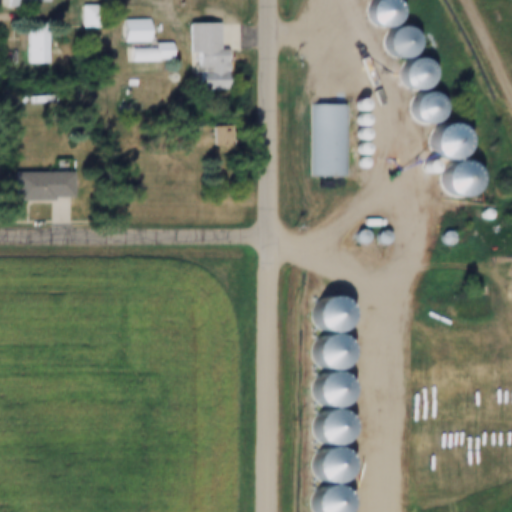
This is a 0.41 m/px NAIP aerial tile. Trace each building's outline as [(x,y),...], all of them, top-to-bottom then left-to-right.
[(0,0),(21,0),(21,8),(0,8),(0,0)] [(375,30),(384,27),(390,19),(390,9),(384,1),(381,0),(369,0),(366,1),(360,9),(360,19),(366,27),(375,30)] [(72,7),(89,7),(89,28),(72,28),(72,7)] [(113,20),(139,20),(139,42),(113,42),(113,20)] [(24,22),(24,62),(46,62),(45,21),(24,22)] [(15,25),(29,25),(29,40),(37,40),(37,67),(15,67),(15,25)] [(177,26),(207,26),(207,51),(215,51),(215,89),(186,89),(186,56),(177,56),(177,26)] [(392,60),(401,57),(407,49),(407,40),(401,32),(392,29),(383,32),(377,40),(377,49),(383,57),(392,60)] [(145,44),(161,44),(161,58),(147,58),(147,62),(119,62),(119,48),(145,48),(145,44)] [(406,92),(416,89),(421,81),(421,72),(416,64),(406,61),(397,64),(391,72),(391,81),(397,89),(406,92)] [(417,126),(426,123),(432,115),(432,105),(426,97),(417,94),(407,97),(402,105),(402,115),(407,123),(417,126)] [(347,113),(351,112),(353,109),(353,105),(351,102),(347,101),(344,102),(341,105),(341,109),(344,112),(347,113)] [(304,106),(336,106),(336,176),(304,176),(304,106)] [(348,127),(352,126),(354,123),(354,119),(352,116),(348,115),(345,116),(342,119),(342,123),(345,126),(348,127)] [(437,163),(448,159),(454,150),(454,139),(448,129),(437,126),(426,129),(419,139),(419,150),(426,159),(437,163)] [(212,143),(221,143),(221,127),(212,127),(212,143)] [(348,142),(352,141),(354,138),(354,134),(352,131),(348,130),(345,131),(343,134),(343,138),(345,141),(348,142)] [(349,157),(352,156),(355,153),(355,149),(352,146),(349,145),(345,146),(343,149),(343,153),(345,156),(349,157)] [(349,170),(352,169),(355,166),(355,162),(352,159),(349,158),(345,159),(343,162),(343,166),(345,169),(349,170)] [(420,174),(423,173),(425,170),(425,166),(423,163),(420,162),(416,163),(414,166),(414,170),(416,173),(420,174)] [(449,199),(460,195),(467,186),(467,175),(460,166),(449,162),(438,166),(432,175),(432,186),(438,195),(449,199)] [(3,174),(61,174),(61,199),(41,199),(41,202),(3,202),(3,174)] [(476,220),(480,219),(482,216),(482,213),(480,210),(476,209),(473,210),(471,213),(471,216),(473,219),(476,220)] [(353,243),(357,242),(359,239),(359,235),(357,232),(353,231),(350,232),(347,235),(347,239),(350,242),(353,243)] [(438,246),(442,245),(445,241),(445,236),(442,232),(438,231),(433,232),(430,236),(430,241),(433,245),(438,246)] [(375,244),(378,243),(380,240),(380,236),(378,233),(375,232),(371,233),(369,236),(369,240),(371,243),(375,244)] [(321,333),(331,330),(337,321),(337,311),(331,302),(321,299),(310,302),(304,311),(304,321),(310,330),(321,333)] [(320,372),(331,369),(337,360),(337,349),(331,341),(320,337),(310,341),(304,349),(304,360),(310,369),(320,372)] [(320,410),(330,406),(337,398),(337,387),(330,378),(320,375),(310,378),(303,387),(303,398),(310,406),(320,410)] [(320,447),(330,444),(337,435),(337,425),(330,416),(320,413),(310,416),(304,425),(304,435),(310,444),(320,447)] [(321,486),(331,483),(337,474),(337,463),(331,454),(321,451),(310,454),(304,463),(304,474),(310,483),(321,486)] [(336,511),(337,511),(337,500),(330,492),(320,488),(310,492),(304,500),(304,511),(336,511)]
